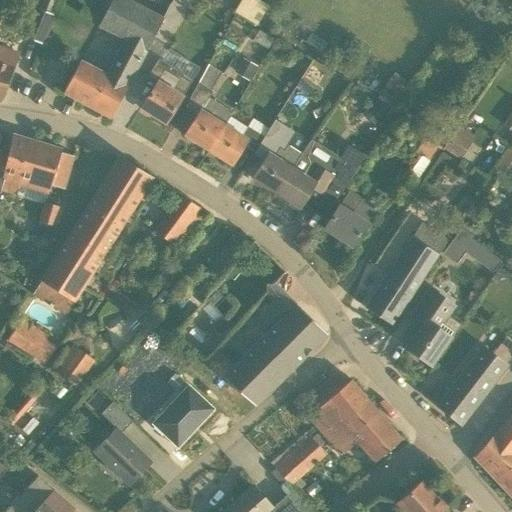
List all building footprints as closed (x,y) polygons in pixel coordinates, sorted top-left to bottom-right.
[(164,20),(128,2),(124,0),(109,0),(96,26),(122,39),(105,75),(80,62),(63,93),(111,119),(164,20)] [(256,24),(267,4),(261,0),(237,0),(232,10),(256,24)] [(52,16),(37,9),(25,37),(40,44),(52,16)] [(18,54),(0,48),(0,100),(1,101),(14,68),(18,54)] [(242,57),(234,72),(250,80),(258,66),(242,57)] [(165,123),(182,96),(192,81),(159,59),(147,77),(157,83),(141,109),(165,123)] [(207,150),(231,110),(210,97),(213,91),(211,89),(221,72),(208,64),(185,108),(190,111),(197,115),(184,135),(207,150)] [(368,114),(384,122),(405,80),(390,72),(368,114)] [(337,75),(329,87),(339,93),(347,81),(337,75)] [(511,109),(501,125),(511,132),(511,109)] [(243,147),(251,152),(257,143),(262,136),(247,127),(246,126),(230,116),(233,112),(231,110),(207,150),(232,165),(243,147)] [(273,119),(264,137),(284,148),(294,129),(273,119)] [(474,137),(456,125),(441,148),(458,160),(474,137)] [(419,153),(431,161),(440,147),(443,143),(431,135),(427,132),(415,150),(419,153)] [(4,178),(3,178),(0,191),(1,192),(16,196),(20,182),(22,177),(51,185),(63,189),(68,171),(57,167),(61,153),(62,149),(61,149),(12,134),(3,175),(5,175),(4,178)] [(257,143),(251,152),(264,160),(252,178),(276,193),(300,155),(301,154),(287,145),(284,150),(280,148),(262,136),(257,143)] [(300,155),(276,193),(300,208),(312,188),(333,201),(332,202),(333,203),(347,181),(363,158),(347,148),(330,175),(300,155)] [(73,301),(113,239),(153,177),(120,156),(72,230),(39,281),(73,301)] [(511,183),(495,172),(485,186),(492,191),(497,184),(510,193),(511,189),(511,183)] [(352,246),(377,207),(360,197),(348,190),(339,206),(324,229),(352,246)] [(175,244),(188,224),(200,208),(181,195),(169,212),(156,232),(175,244)] [(54,225),(60,205),(45,201),(39,221),(35,235),(50,239),(54,225)] [(437,255),(412,238),(366,308),(392,325),(437,255)] [(438,256),(450,264),(456,255),(470,266),(477,257),(452,238),(438,256)] [(275,283),(264,293),(274,302),(284,292),(275,283)] [(431,365),(451,337),(459,325),(447,316),(454,307),(429,290),(412,316),(423,323),(405,348),(431,365)] [(327,334),(294,302),(284,312),(233,363),(217,349),(205,361),(220,376),(255,406),(327,334)] [(33,357),(48,334),(21,318),(7,341),(33,357)] [(76,386),(94,360),(72,344),(53,369),(76,386)] [(461,426),(494,382),(493,381),(506,364),(484,347),(436,407),(461,426)] [(348,383),(339,371),(312,394),(320,406),(308,416),(340,454),(357,440),(375,462),(388,452),(389,453),(390,451),(389,450),(402,439),(351,380),(348,383)] [(188,386),(153,424),(177,447),(213,409),(188,386)] [(129,485),(152,462),(121,432),(132,421),(111,402),(100,414),(116,428),(93,451),(106,463),(104,465),(115,475),(116,473),(129,485)] [(511,497),(511,411),(474,457),(511,497)] [(311,438),(306,432),(272,462),(292,484),(293,483),(298,478),(325,454),(319,446),(311,438)] [(0,462),(0,468),(4,472),(11,465),(3,459),(0,462)] [(71,511),(74,509),(40,477),(4,511),(71,511)] [(435,499),(421,483),(398,503),(405,511),(453,511),(439,495),(435,499)] [(301,511),(286,495),(272,508),(253,486),(223,511),(301,511)] [(301,511),(303,511),(308,509),(292,488),(287,492),(301,511)]
